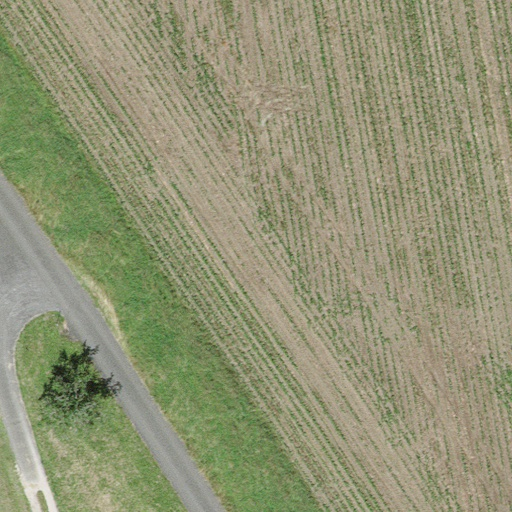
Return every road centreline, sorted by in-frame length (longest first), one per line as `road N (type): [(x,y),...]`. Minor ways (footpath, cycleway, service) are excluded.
road 1 (track): [(0,214),(195,511)]
road 2 (track): [(0,371),(37,511)]
